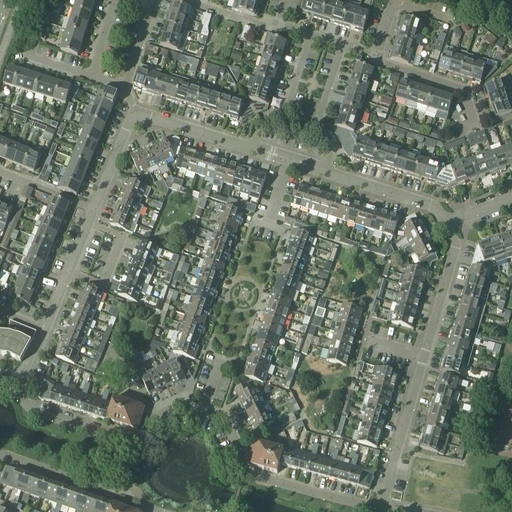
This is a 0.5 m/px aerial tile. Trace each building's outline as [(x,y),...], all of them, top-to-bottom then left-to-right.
[(78,0),(77,0),(74,10),(90,15),(91,11),(92,11),(94,5),(87,3),(80,0),(78,0)] [(304,0),(300,14),(308,17),(309,15),(312,16),(316,0),(304,0)] [(322,0),(321,0),(316,0),(312,16),(314,16),(314,19),(321,21),(327,2),(322,0)] [(339,1),(337,5),(332,22),(335,23),(334,25),(342,28),(348,8),(349,5),(339,1)] [(237,12),(257,19),(259,11),(257,10),(258,7),(241,2),(237,12)] [(327,2),(321,21),(329,24),(329,21),(332,22),(337,5),(327,2)] [(191,10),(172,4),(169,12),(171,13),(170,16),(187,21),(191,10)] [(348,8),(342,28),(349,30),(350,28),(353,29),(358,12),(348,8)] [(90,15),(74,10),(71,20),(88,26),(89,20),(88,20),(90,15)] [(363,34),(369,15),(358,12),(353,29),(355,29),(355,32),(363,34)] [(201,25),(202,26),(202,27),(204,28),(208,29),(211,17),(205,15),(201,25)] [(165,25),(184,31),(187,21),(170,16),(170,18),(167,18),(165,25)] [(402,27),(401,30),(418,35),(422,24),(402,18),(400,26),(402,27)] [(67,31),(83,36),(85,32),(86,32),(88,26),(71,20),(67,31)] [(184,31),(165,25),(163,33),(165,33),(164,36),(181,42),(184,31)] [(462,34),(468,31),(465,25),(458,28),(462,34)] [(246,43),(250,29),(245,27),(240,41),(246,43)] [(461,36),(458,29),(453,31),(456,38),(461,36)] [(415,46),(418,35),(401,30),(400,33),(398,32),(396,39),(415,46)] [(83,36),(67,31),(64,41),(81,47),(83,41),(82,41),(83,36)] [(263,48),(266,49),(283,54),(284,52),(286,52),(288,44),(283,43),(284,39),(267,34),(263,48)] [(490,47),(496,41),(491,35),(485,41),(490,47)] [(158,46),(178,52),(181,42),(164,36),(163,39),(161,38),(158,46)] [(396,48),(395,50),(417,57),(420,47),(415,46),(396,39),(393,47),(396,48)] [(63,53),(65,53),(78,58),(78,57),(77,57),(78,52),(79,53),(81,47),(64,41),(61,52),(63,53)] [(444,43),(437,41),(434,51),(440,53),(444,43)] [(157,56),(159,50),(158,50),(147,46),(145,52),(156,55),(157,56)] [(283,54),(266,49),(262,59),(282,65),(284,58),(282,57),(283,54)] [(395,50),(394,53),(392,52),(389,60),(403,65),(404,65),(408,67),(413,68),(417,57),(395,50)] [(451,77),(459,79),(466,56),(467,54),(456,51),(455,57),(449,74),(452,75),(451,77)] [(171,53),(169,59),(177,62),(178,56),(171,53)] [(447,73),(449,74),(455,57),(444,53),(438,73),(446,75),(447,73)] [(467,79),(470,80),(475,63),(477,59),(466,56),(459,79),(466,82),(467,79)] [(187,65),(192,67),(197,69),(199,63),(189,59),(187,65)] [(282,65),(262,59),(259,70),(276,75),(277,72),(279,73),(282,65)] [(470,80),(473,81),(472,83),(480,86),(482,80),(485,81),(497,70),(486,67),(487,62),(477,59),(475,63),(470,80)] [(203,63),(201,69),(208,71),(210,65),(203,63)] [(360,64),(359,67),(354,65),(352,73),(354,74),(353,77),(370,82),(373,71),(371,70),(368,69),(369,67),(365,65),(360,64)] [(436,66),(431,64),(428,73),(434,75),(436,66)] [(14,89),(19,73),(14,71),(15,70),(8,68),(3,85),(14,89)] [(151,70),(149,74),(144,92),(147,92),(146,95),(154,97),(160,78),(162,73),(151,70)] [(256,80),(275,86),(278,79),(275,78),(276,75),(259,70),(256,80)] [(149,74),(139,71),(133,90),(141,93),(142,91),(144,92),(149,74)] [(239,79),(240,75),(238,74),(230,72),(227,71),(237,85),(239,79)] [(19,73),(14,89),(24,92),(29,75),(24,73),(23,74),(19,73)] [(393,74),(390,83),(397,85),(400,76),(393,74)] [(29,75),(24,92),(34,95),(39,79),(35,78),(35,77),(29,75)] [(175,104),(182,80),(172,76),(170,81),(165,98),(168,99),(167,101),(175,104)] [(235,87),(229,77),(226,84),(235,87)] [(347,86),(367,92),(370,82),(353,77),(352,79),(350,79),(347,86)] [(165,98),(170,81),(160,78),(154,97),(162,99),(162,97),(165,98)] [(39,79),(34,95),(44,98),(50,81),(44,80),(44,81),(39,79)] [(186,105),(191,88),(193,83),(182,80),(175,104),(182,106),(183,104),(186,105)] [(275,86),(256,80),(253,89),(270,95),(271,93),(273,94),(275,86)] [(507,80),(483,89),(485,97),(488,96),(489,99),(511,91),(511,90),(510,90),(507,80)] [(55,102),(60,86),(56,84),(56,83),(50,81),(44,98),(55,102)] [(407,103),(412,84),(405,81),(404,84),(401,82),(396,99),(407,103)] [(188,108),(195,110),(202,91),(203,87),(203,86),(193,83),(191,88),(186,105),(189,106),(188,108)] [(412,84),(407,103),(417,106),(422,89),(419,88),(420,86),(412,84)] [(71,88),(65,86),(65,87),(60,86),(55,102),(66,105),(71,88)] [(203,86),(203,87),(202,91),(195,110),(203,113),(204,110),(207,111),(212,94),(213,89),(203,86)] [(367,92),(347,86),(345,94),(347,95),(346,97),(363,103),(367,92)] [(426,114),(433,90),(426,88),(425,90),(422,89),(417,106),(415,111),(426,114)] [(104,90),(101,89),(97,99),(113,106),(114,102),(115,102),(118,96),(104,90)] [(252,104),(251,104),(256,117),(267,111),(271,99),(269,98),(270,95),(253,89),(249,101),(252,102),(252,104)] [(433,90),(426,114),(436,117),(437,113),(443,96),(440,95),(441,93),(433,90)] [(511,93),(511,91),(489,99),(490,101),(487,102),(490,110),(511,101),(511,93)] [(212,94),(207,111),(209,112),(208,114),(216,117),(222,97),(212,94)] [(448,116),(454,97),(446,94),(445,97),(443,96),(437,113),(448,116)] [(228,118),(233,101),(222,97),(216,117),(224,119),(224,117),(228,118)] [(363,103),(346,97),(346,100),(343,99),(341,107),(360,113),(363,103)] [(113,106),(97,99),(93,110),(110,116),(112,111),(111,110),(113,106)] [(242,107),(243,104),(233,101),(228,118),(232,119),(231,121),(241,125),(251,119),(245,107),(244,108),(242,107)] [(511,101),(490,110),(493,117),(495,116),(496,119),(498,119),(499,122),(511,117),(511,101)] [(251,104),(245,107),(251,119),(256,117),(251,104)] [(364,114),(360,113),(341,107),(339,114),(341,115),(340,118),(357,123),(361,125),(364,114)] [(110,116),(93,110),(89,119),(104,125),(106,122),(107,122),(110,116)] [(353,134),(357,123),(340,118),(339,121),(337,120),(333,132),(339,143),(351,136),(350,135),(351,133),(353,134)] [(85,129),(101,136),(104,131),(102,130),(104,125),(89,119),(85,129)] [(383,132),(384,130),(385,126),(382,126),(377,128),(375,134),(383,132)] [(383,132),(391,135),(393,129),(385,126),(384,130),(383,132)] [(101,136),(85,129),(81,139),(96,145),(98,142),(99,142),(101,136)] [(403,141),(405,137),(406,133),(396,130),(393,137),(403,141)] [(442,136),(431,133),(430,138),(440,141),(442,136)] [(484,143),(481,133),(473,136),(477,146),(484,143)] [(406,140),(414,142),(415,140),(416,136),(408,134),(406,140)] [(354,142),(351,136),(339,143),(342,148),(354,142)] [(414,142),(422,145),(424,139),(416,136),(415,140),(414,142)] [(477,146),(473,136),(467,138),(470,148),(477,146)] [(77,150),(93,156),(95,151),(94,150),(96,145),(81,139),(77,150)] [(165,163),(174,158),(178,157),(180,149),(177,148),(173,139),(167,142),(166,140),(157,144),(165,163)] [(453,143),(455,150),(466,146),(463,139),(453,143)] [(356,144),(355,143),(354,142),(342,148),(348,158),(359,162),(360,160),(363,161),(368,144),(358,140),(356,144)] [(0,141),(0,158),(4,160),(10,145),(0,141)] [(365,164),(373,166),(379,147),(380,144),(369,141),(368,144),(363,161),(366,162),(365,164)] [(443,146),(443,147),(443,148),(445,153),(455,150),(453,143),(443,146)] [(168,167),(165,163),(157,144),(148,148),(156,167),(159,172),(168,167)] [(14,165),(20,149),(10,145),(4,160),(9,162),(8,163),(14,165)] [(384,167),(389,150),(379,147),(373,166),(380,169),(381,166),(384,167)] [(511,168),(511,147),(502,151),(508,168),(511,167),(511,169),(511,168)] [(139,152),(144,162),(148,171),(156,167),(148,148),(144,150),(139,152)] [(20,149),(14,165),(19,168),(20,166),(24,168),(30,153),(20,149)] [(93,156),(77,150),(73,160),(88,166),(90,162),(91,162),(93,156)] [(183,150),(177,170),(186,173),(193,153),(183,150)] [(393,173),(399,154),(389,150),(384,167),(386,168),(386,170),(393,173)] [(492,154),(498,173),(506,171),(505,169),(508,168),(502,151),(492,154)] [(144,162),(139,152),(130,157),(139,175),(144,173),(148,171),(144,162)] [(34,174),(41,157),(30,153),(24,168),(29,170),(28,171),(34,174)] [(193,153),(186,173),(196,176),(202,156),(193,153)] [(498,173),(492,154),(485,157),(484,154),(483,153),(480,154),(487,175),(490,174),(491,176),(498,173)] [(399,154),(393,173),(401,175),(402,173),(404,174),(410,157),(399,154)] [(471,162),(478,181),(485,178),(485,176),(487,175),(480,154),(477,155),(477,157),(478,159),(471,162)] [(202,156),(196,176),(205,178),(211,159),(202,156)] [(41,157),(34,174),(38,175),(45,159),(41,157)] [(410,157),(404,174),(407,175),(406,177),(414,179),(420,160),(410,157)] [(211,159),(205,178),(214,181),(220,162),(211,159)] [(442,163),(432,159),(430,163),(425,180),(428,181),(427,184),(442,188),(443,189),(445,189),(447,189),(448,188),(456,186),(452,173),(447,175),(446,174),(444,168),(441,167),(442,163)] [(68,170),(85,177),(87,171),(86,171),(88,166),(73,160),(68,170)] [(425,180),(430,163),(420,160),(414,179),(421,182),(422,179),(425,180)] [(470,183),(478,181),(471,162),(465,164),(464,161),(462,161),(460,162),(461,165),(467,182),(470,181),(470,183)] [(223,184),(229,165),(220,162),(214,181),(223,184)] [(229,165),(223,184),(232,187),(238,168),(229,165)] [(450,169),(452,173),(456,186),(457,188),(465,185),(464,183),(467,182),(461,165),(450,169)] [(238,168),(232,187),(241,190),(248,171),(238,168)] [(85,177),(68,170),(64,180),(79,187),(81,184),(82,184),(85,177)] [(248,171),(241,190),(240,195),(249,198),(257,174),(248,171)] [(260,196),(266,177),(257,174),(249,198),(249,199),(258,202),(260,196)] [(60,190),(77,197),(79,191),(78,191),(79,187),(64,180),(60,190)] [(146,188),(127,181),(124,190),(143,197),(147,199),(151,190),(146,188)] [(172,186),(170,190),(180,193),(181,190),(182,188),(172,184),(172,186)] [(297,186),(291,206),(300,209),(307,189),(297,186)] [(25,188),(21,198),(27,200),(29,201),(33,191),(25,188)] [(310,212),(316,192),(307,189),(300,209),(310,212)] [(120,199),(139,206),(143,197),(124,190),(120,199)] [(316,192),(310,212),(319,214),(325,195),(316,192)] [(328,217),(334,198),(325,195),(319,214),(328,217)] [(337,220),(343,201),(334,198),(328,217),(337,220)] [(72,206),(53,199),(49,209),(65,216),(66,213),(68,214),(72,206)] [(139,206),(120,199),(116,208),(135,215),(139,206)] [(228,201),(227,205),(230,206),(236,208),(237,204),(238,202),(228,199),(228,201)] [(343,201),(337,220),(346,223),(353,204),(343,201)] [(356,226),(362,207),(353,204),(346,223),(356,226)] [(2,206),(0,211),(0,224),(6,227),(14,208),(6,205),(5,207),(2,206)] [(243,214),(224,207),(220,206),(217,215),(220,217),(242,224),(243,221),(241,220),(243,214)] [(362,207),(356,226),(365,229),(371,210),(362,207)] [(135,215),(116,208),(113,216),(136,226),(140,217),(135,215)] [(65,216),(49,209),(45,219),(63,227),(66,220),(64,219),(65,216)] [(374,232),(380,213),(371,210),(365,229),(374,232)] [(383,235),(389,216),(380,213),(374,232),(383,235)] [(403,221),(406,227),(401,229),(406,238),(424,229),(420,220),(417,221),(415,215),(403,221)] [(109,226),(128,233),(132,235),(136,226),(113,216),(109,226)] [(393,238),(399,219),(389,216),(383,235),(393,238)] [(35,227),(41,229),(57,236),(58,233),(60,234),(63,227),(45,219),(40,217),(38,224),(37,223),(35,227)] [(242,224),(220,217),(217,226),(236,232),(239,226),(241,227),(242,224)] [(289,227),(291,227),(294,228),(295,224),(296,222),(287,219),(286,221),(285,224),(285,225),(289,227)] [(236,232),(217,226),(214,235),(236,242),(237,239),(234,238),(236,232)] [(10,240),(14,230),(9,228),(5,238),(10,240)] [(41,229),(36,239),(55,247),(58,239),(56,239),(57,236),(41,229)] [(410,247),(428,237),(424,229),(406,238),(410,247)] [(292,231),(290,238),(289,241),(311,248),(314,239),(295,232),(292,231)] [(506,261),(511,258),(511,244),(509,236),(506,237),(506,234),(498,237),(506,261)] [(236,242),(214,235),(211,244),(230,251),(232,245),(235,245),(236,242)] [(55,247),(36,239),(31,237),(27,247),(49,256),(50,253),(52,254),(55,247)] [(405,249),(406,251),(407,252),(408,253),(410,254),(411,256),(411,257),(415,255),(433,246),(428,237),(410,247),(405,249)] [(495,260),(496,264),(506,261),(498,237),(491,240),(491,242),(489,243),(495,260)] [(6,250),(10,240),(5,238),(1,248),(6,250)] [(311,248),(289,241),(288,244),(290,245),(288,251),(308,257),(311,248)] [(144,243),(139,242),(136,251),(144,254),(154,259),(158,249),(144,243)] [(484,264),(495,260),(489,243),(486,244),(485,242),(477,244),(478,247),(476,248),(473,260),(482,263),(484,264)] [(230,251),(211,244),(208,253),(229,260),(230,257),(228,256),(230,251)] [(390,246),(388,252),(386,258),(388,258),(395,255),(390,246)] [(415,255),(419,264),(421,268),(430,270),(432,264),(438,261),(435,256),(437,255),(433,246),(415,255)] [(28,259),(47,267),(50,260),(48,259),(49,256),(27,247),(23,257),(28,259)] [(378,251),(377,255),(386,258),(388,252),(379,249),(378,251)] [(154,259),(144,254),(136,251),(132,260),(144,265),(151,267),(154,259)] [(283,259),(304,266),(308,257),(288,251),(286,257),(284,256),(283,259)] [(229,260),(208,253),(205,262),(224,269),(226,263),(228,264),(229,260)] [(178,258),(174,256),(170,265),(175,267),(178,258)] [(28,259),(24,269),(41,276),(42,274),(44,274),(47,267),(28,259)] [(304,266),(283,259),(282,262),(284,263),(282,269),(301,275),(304,266)] [(151,267),(144,265),(132,260),(128,269),(144,275),(151,278),(155,269),(151,267)] [(482,270),(484,264),(482,263),(473,260),(471,267),(473,268),(482,270)] [(224,269),(205,262),(201,271),(223,279),(224,275),(222,275),(224,269)] [(325,274),(329,275),(332,266),(326,264),(323,273),(324,273),(325,274)] [(16,278),(20,279),(39,287),(42,280),(40,279),(41,276),(24,269),(20,267),(16,278)] [(174,269),(168,267),(166,273),(172,275),(174,269)] [(427,273),(408,268),(405,277),(425,283),(427,273)] [(473,268),(472,271),(470,270),(468,278),(487,284),(489,277),(493,279),(493,276),(499,278),(500,276),(482,270),(473,268)] [(151,278),(144,275),(128,269),(125,278),(143,285),(144,285),(148,287),(152,278),(151,278)] [(301,275),(282,269),(280,275),(277,274),(276,277),(298,284),(301,275)] [(223,279),(201,271),(198,280),(217,287),(220,281),(222,282),(223,279)] [(181,274),(176,273),(173,282),(177,283),(181,285),(185,276),(181,274)] [(399,285),(402,286),(422,292),(425,283),(405,277),(401,276),(399,285)] [(298,284),(276,277),(275,280),(278,281),(276,287),(295,294),(298,284)] [(143,285),(125,278),(121,287),(140,294),(143,285)] [(492,285),(487,284),(468,278),(465,285),(468,286),(467,289),(484,294),(489,295),(492,285)] [(39,287),(20,279),(16,289),(33,296),(34,294),(36,294),(39,287)] [(217,287),(198,280),(195,289),(217,297),(218,294),(215,293),(217,287)] [(324,290),(326,284),(320,282),(317,288),(324,290)] [(103,294),(85,286),(81,295),(100,303),(103,294)] [(400,296),(419,301),(422,292),(402,286),(400,296)] [(117,296),(136,304),(140,294),(121,287),(117,296)] [(295,294),(276,287),(274,293),(271,292),(270,295),(292,303),(295,294)] [(12,300),(17,302),(20,303),(30,308),(34,300),(31,299),(33,296),(16,289),(12,300)] [(192,299),(211,305),(213,299),(216,300),(217,297),(195,289),(192,299)] [(466,292),(464,291),(461,299),(481,304),(484,294),(467,289),(466,292)] [(100,303),(81,295),(77,304),(96,312),(100,303)] [(292,303),(270,295),(269,298),(271,299),(269,305),(289,312),(292,303)] [(419,301),(400,296),(397,305),(416,311),(419,301)] [(189,308),(210,315),(211,312),(209,311),(211,305),(192,299),(189,308)] [(481,304),(461,299),(459,306),(462,307),(461,310),(483,316),(486,306),(485,306),(481,304)] [(324,310),(326,303),(320,300),(318,308),(324,310)] [(316,304),(310,302),(308,308),(314,310),(316,304)] [(96,312),(77,304),(74,313),(92,321),(96,312)] [(264,314),(285,321),(289,312),(269,305),(267,311),(265,310),(264,314)] [(416,311),(397,305),(394,314),(414,320),(416,311)] [(362,312),(343,306),(340,316),(359,321),(362,312)] [(108,316),(112,318),(116,320),(120,311),(116,310),(111,308),(108,316)] [(210,315),(189,308),(186,317),(205,323),(207,317),(209,318),(210,315)] [(314,310),(308,308),(304,317),(305,318),(306,318),(310,319),(314,310)] [(455,320),(480,327),(483,316),(461,310),(460,313),(458,312),(455,320)] [(92,321),(74,313),(70,322),(89,330),(92,321)] [(392,324),(411,330),(414,320),(394,314),(391,313),(390,316),(391,317),(393,318),(392,324)] [(285,321),(264,314),(263,317),(265,318),(263,323),(282,330),(285,321)] [(337,325),(357,331),(359,321),(340,316),(337,325)] [(205,323),(186,317),(182,326),(204,333),(205,330),(203,329),(205,323)] [(480,327),(455,320),(453,327),(456,328),(455,331),(477,337),(480,327)] [(0,356),(4,357),(7,357),(10,358),(13,360),(21,364),(26,354),(32,343),(36,333),(10,322),(9,335),(0,333),(0,356)] [(89,330),(70,322),(66,331),(85,339),(89,330)] [(257,332),(279,339),(282,330),(263,323),(261,329),(258,329),(257,332)] [(179,324),(175,334),(179,335),(198,342),(200,336),(203,336),(204,333),(182,326),(179,324)] [(330,333),(334,334),(354,340),(357,331),(337,325),(332,324),(330,333)] [(63,340),(82,347),(85,339),(66,331),(63,340)] [(454,333),(452,333),(449,341),(474,348),(476,341),(478,341),(480,340),(481,339),(477,338),(477,337),(455,331),(454,333)] [(279,339),(257,332),(256,335),(259,336),(257,342),(276,348),(279,339)] [(172,342),(176,344),(198,351),(199,348),(196,347),(198,342),(179,335),(175,334),(175,333),(172,342)] [(354,340),(334,334),(332,343),(351,349),(354,340)] [(82,347),(63,340),(59,349),(78,356),(82,347)] [(449,352),(471,358),(474,348),(449,341),(447,348),(450,349),(449,352)] [(251,350),(273,357),(276,348),(257,342),(255,348),(252,347),(251,350)] [(351,349),(332,343),(329,352),(349,358),(351,349)] [(192,360),(194,354),(197,355),(198,351),(176,344),(173,353),(192,360)] [(301,355),(304,356),(306,356),(309,347),(304,345),(301,355)] [(495,345),(493,353),(500,355),(502,347),(495,345)] [(55,358),(74,366),(78,356),(59,349),(55,358)] [(273,357),(251,350),(250,353),(252,354),(250,360),(270,366),(273,357)] [(326,362),(346,368),(349,358),(329,352),(326,362)] [(463,367),(468,368),(471,358),(449,352),(448,354),(446,354),(443,361),(463,367)] [(96,355),(93,362),(94,363),(98,365),(101,357),(96,355)] [(138,373),(131,358),(124,362),(131,376),(138,373)] [(190,376),(183,360),(176,361),(167,365),(177,386),(180,384),(186,381),(185,379),(190,376)] [(270,366),(250,360),(248,366),(246,365),(245,368),(266,375),(270,366)] [(441,369),(444,369),(443,373),(460,378),(463,367),(443,361),(441,369)] [(177,386),(167,365),(158,369),(167,388),(173,385),(174,387),(177,386)] [(244,378),(263,385),(266,375),(245,368),(244,371),(246,372),(244,378)] [(398,375),(379,369),(375,368),(372,378),(376,379),(395,384),(398,375)] [(167,388),(158,369),(149,374),(159,394),(162,393),(161,390),(167,388)] [(144,376),(140,378),(144,385),(149,396),(155,393),(156,396),(159,394),(149,374),(144,376)] [(488,374),(485,385),(490,387),(494,376),(488,374)] [(459,381),(442,376),(441,380),(438,379),(436,387),(456,392),(459,381)] [(395,384),(376,379),(373,388),(393,394),(395,384)] [(43,387),(38,399),(50,403),(55,386),(44,382),(43,387)] [(65,383),(63,389),(55,386),(50,403),(59,406),(65,389),(67,390),(69,385),(65,383)] [(240,408),(261,398),(257,389),(250,392),(247,386),(236,392),(241,403),(239,405),(240,408)] [(456,392),(436,387),(434,394),(436,395),(435,398),(453,403),(456,392)] [(393,394),(373,388),(370,397),(390,403),(393,394)] [(69,410),(75,393),(67,390),(65,389),(59,406),(69,410)] [(84,390),(82,395),(75,393),(69,410),(79,413),(85,396),(87,397),(89,391),(84,390)] [(88,416),(94,399),(87,397),(85,396),(79,413),(88,416)] [(103,396),(101,402),(94,399),(88,416),(98,420),(104,402),(106,403),(108,398),(103,396)] [(390,403),(370,397),(368,406),(387,412),(390,403)] [(247,415),(265,406),(261,398),(240,408),(242,410),(244,409),(247,415)] [(455,408),(456,404),(453,403),(435,398),(435,400),(432,400),(430,407),(450,413),(451,407),(455,408)] [(115,399),(113,405),(107,423),(137,433),(144,413),(145,410),(144,409),(115,399)] [(113,405),(106,403),(104,402),(98,420),(107,423),(113,405)] [(385,421),(387,412),(368,406),(363,405),(360,414),(365,416),(385,421)] [(265,406),(247,415),(250,421),(247,422),(249,425),(269,415),(265,406)] [(450,413),(430,407),(428,415),(430,416),(430,418),(447,423),(450,413)] [(255,433),(274,424),(269,415),(249,425),(250,428),(252,427),(255,433)] [(293,415),(278,422),(281,428),(296,421),(293,415)] [(362,425),(382,431),(385,421),(365,416),(362,425)] [(447,423),(430,418),(429,421),(426,421),(424,428),(444,434),(447,423)] [(382,431),(362,425),(360,434),(379,439),(382,431)] [(449,435),(444,434),(424,428),(422,436),(424,436),(424,439),(441,444),(446,446),(449,435)] [(357,444),(376,449),(379,439),(360,434),(355,433),(353,442),(357,444)] [(420,441),(418,449),(443,457),(446,446),(441,444),(424,439),(423,442),(420,441)] [(247,466),(277,475),(280,466),(284,451),(283,451),(253,443),(247,466)] [(284,449),(283,448),(283,451),(284,451),(280,466),(288,468),(293,451),(285,449),(284,449)] [(298,471),(303,454),(296,452),(294,451),(293,451),(288,468),(298,471)] [(312,451),(311,456),(303,454),(298,471),(309,474),(313,457),(316,457),(317,452),(312,451)] [(332,456),(331,462),(323,459),(319,477),(329,480),(333,462),(336,463),(337,457),(332,456)] [(319,477),(323,459),(316,457),(313,457),(309,474),(319,477)] [(333,462),(329,480),(338,482),(343,465),(336,463),(333,462)] [(352,462),(351,467),(343,465),(338,482),(348,485),(353,468),(355,468),(357,463),(352,462)] [(6,468),(0,485),(11,489),(17,472),(6,468)] [(353,468),(348,485),(359,488),(363,470),(355,468),(353,468)] [(369,491),(374,473),(363,470),(359,488),(369,491)] [(17,472),(11,489),(22,493),(28,476),(17,472)] [(31,496),(37,479),(28,476),(22,493),(31,496)] [(40,499),(46,482),(37,479),(31,496),(40,499)] [(46,482),(40,499),(44,500),(50,503),(56,486),(46,482)] [(57,505),(60,506),(66,489),(56,486),(50,503),(57,505)] [(57,505),(55,510),(59,511),(62,507),(69,510),(75,493),(66,489),(60,506),(57,505)] [(76,511),(79,511),(85,496),(75,493),(69,510),(76,511)] [(89,511),(94,499),(85,496),(79,511),(89,511)] [(94,499),(89,511),(100,511),(104,503),(98,500),(94,499)] [(111,511),(114,506),(104,503),(100,511),(111,511)]
